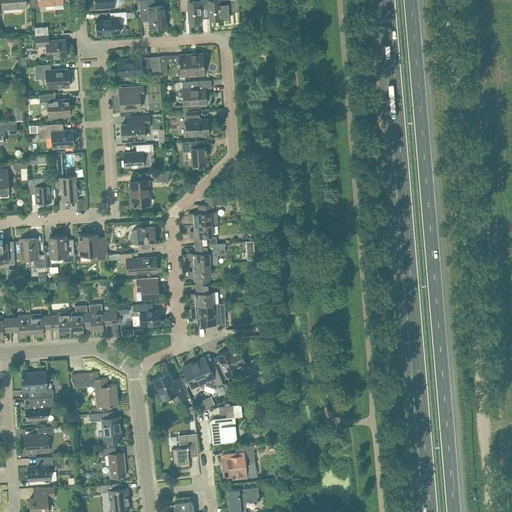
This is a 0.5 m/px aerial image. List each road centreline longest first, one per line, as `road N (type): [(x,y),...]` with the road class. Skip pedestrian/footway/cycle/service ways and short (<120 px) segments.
road 1 (unclassified): [(495,511),(449,0)]
road 2 (motorway): [(386,0),(430,511)]
road 3 (motorway): [(453,511),(414,0)]
road 4 (residential): [(180,346),(171,215),(234,158),(226,47),(214,39),(100,47)]
road 5 (residential): [(0,222),(110,215),(100,47)]
road 6 (residential): [(131,368),(89,347),(2,353)]
road 7 (residential): [(11,478),(2,353)]
road 8 (residential): [(147,492),(131,368)]
